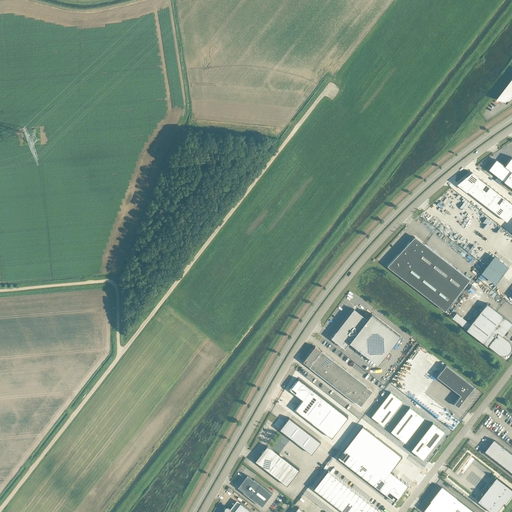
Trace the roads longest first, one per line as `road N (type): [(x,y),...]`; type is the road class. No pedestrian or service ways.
road 1 (tertiary): [(193,511),(282,355),(356,253),(435,176),(511,119)]
road 2 (unclassified): [(511,128),(434,188),(362,260),(303,338),(203,511)]
road 3 (unclassified): [(117,357),(328,86)]
road 4 (unknown): [(293,354),(353,406),(373,408),(380,393),(373,381),(308,332)]
road 5 (unclassified): [(0,509),(117,357)]
road 6 (unclassified): [(117,357),(116,292),(106,281),(0,291)]
road 7 (unclassified): [(511,369),(401,511)]
